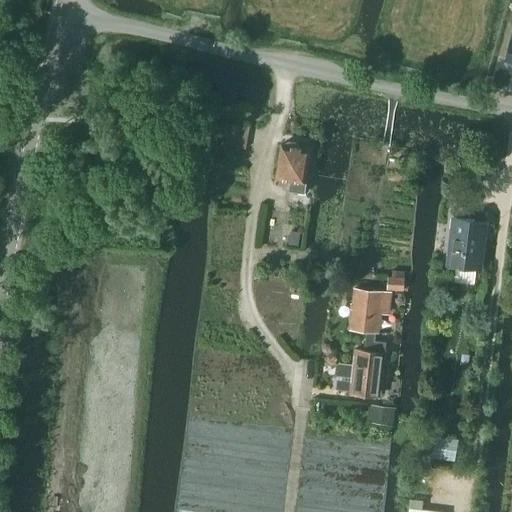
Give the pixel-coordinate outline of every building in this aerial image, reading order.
[(288,192),(286,204),(308,207),(310,195),(308,195),(311,179),(304,178),(308,149),(297,147),(293,143),(287,142),(282,145),(280,144),(275,178),(288,180),(286,192),(288,192)] [(452,218),(446,265),(478,269),(484,222),(452,218)] [(299,233),(291,231),(289,243),(297,244),(299,233)] [(387,290),(403,291),(404,278),(388,277),(387,290)] [(374,340),(375,331),(378,332),(380,312),(388,313),(390,293),(354,289),(350,329),(366,330),(364,350),(354,349),(350,392),(380,395),(386,342),(374,340)] [(373,408),(371,422),(393,425),(395,411),(373,408)]
